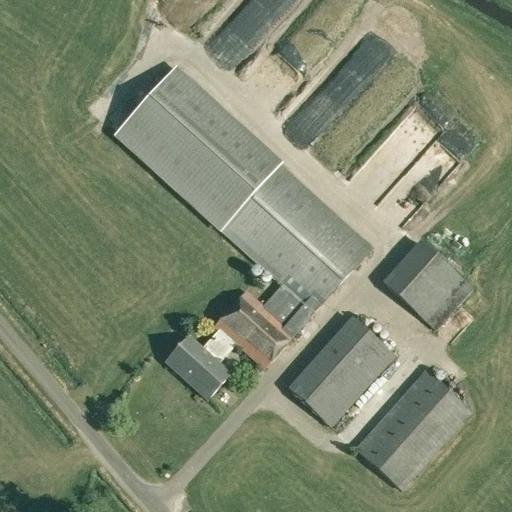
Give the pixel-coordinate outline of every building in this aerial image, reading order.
[(170,0),(174,3),(176,0),(186,0),(203,13),(213,0),(170,0)] [(261,0),(274,12),(281,5),(286,9),(295,0),(261,0)] [(347,108),(385,66),(363,47),(376,32),(361,19),(311,76),(347,108)] [(165,364),(207,401),(230,376),(217,365),(233,347),(236,349),(238,347),(264,370),(371,252),(277,168),(281,163),(176,68),(113,138),(218,233),(221,230),(283,286),(262,309),(245,293),(213,329),(218,333),(202,351),(188,339),(165,364)] [(111,111),(124,98),(115,90),(103,104),(111,111)] [(396,211),(401,227),(414,216),(411,210),(434,190),(429,192),(481,147),(459,121),(427,149),(409,128),(408,126),(346,180),(351,194),(359,203),(366,197),(369,207),(379,204),(378,199),(403,190),(410,198),(396,211)] [(381,285),(436,333),(473,291),(420,242),(381,285)] [(291,394),(330,429),(394,357),(355,323),(291,394)] [(356,452),(401,492),(470,415),(425,374),(356,452)]
